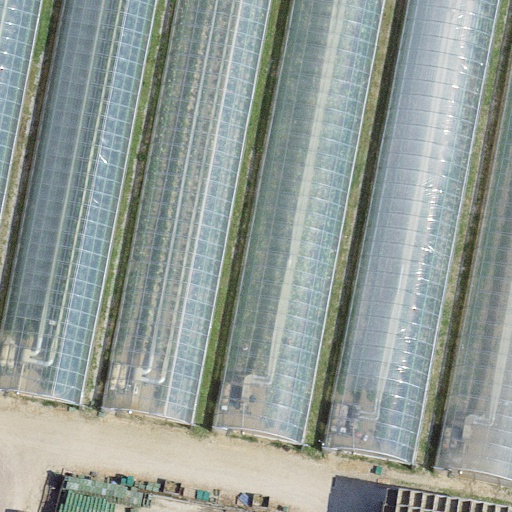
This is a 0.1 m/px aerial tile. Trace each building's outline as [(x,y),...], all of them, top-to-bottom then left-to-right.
[(392,96),(337,446),(421,459),(491,18),(475,15),(460,107),(392,96)] [(299,133),(271,129),(224,422),(306,436),(362,87),(308,79),(299,133)] [(441,464),(511,475),(511,95),(505,94),(441,464)] [(0,175),(0,238),(10,177),(0,175)] [(142,225),(111,402),(199,417),(239,186),(183,177),(174,231),(142,225)] [(29,179),(6,383),(91,393),(113,189),(29,179)]
